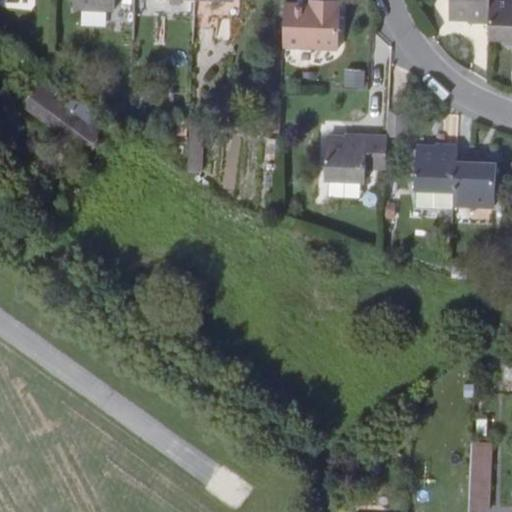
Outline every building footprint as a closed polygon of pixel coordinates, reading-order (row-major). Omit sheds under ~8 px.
[(119,1),(141,1),(141,0),(78,0),(79,8),(119,10),(119,1)] [(290,3),(288,46),(343,49),(345,1),(331,0),(324,0),(325,5),(315,4),(290,3)] [(493,33),(495,4),(494,0),(455,0),(454,25),(473,27),(473,32),(493,33)] [(511,4),(495,4),(493,33),(492,45),(511,46),(511,52),(511,51),(511,4)] [(345,69),(345,86),(365,87),(365,69),(345,69)] [(78,160),(95,136),(26,86),(10,108),(78,160)] [(195,150),(207,150),(208,138),(195,137),(195,150)] [(371,175),(388,177),(390,142),(350,140),(350,147),(330,146),(328,186),(370,188),(371,175)] [(195,150),(194,175),(206,175),(207,150),(195,150)] [(419,195),(457,197),(459,163),(460,152),(440,151),(439,157),(421,156),(419,195)] [(480,170),(480,164),(459,163),(457,197),(457,204),(497,206),(499,170),(480,170)] [(493,494),(496,443),(477,442),(475,493),(493,494)] [(493,509),(493,494),(475,493),(474,508),(493,509)]
